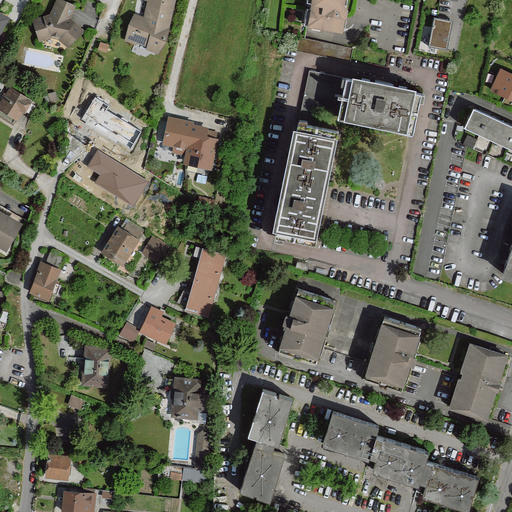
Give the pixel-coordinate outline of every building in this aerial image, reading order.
[(34,20),(40,40),(52,36),(59,38),(68,46),(82,30),(69,18),(74,6),(61,0),(57,0),(51,14),(34,20)] [(135,15),(127,38),(162,53),(174,0),(148,0),(145,19),(135,15)] [(348,0),(312,0),(308,25),(343,31),(348,0)] [(454,21),(435,17),(429,46),(448,50),(454,21)] [(299,37),(297,50),(351,61),(353,48),(299,37)] [(310,70),(299,122),(317,125),(318,117),(338,121),(339,118),(347,78),(310,70)] [(510,84),(511,81),(511,80),(494,72),(485,91),(499,97),(500,95),(502,96),(503,93),(506,94),(508,89),(505,88),(508,82),(510,84)] [(347,78),(339,118),(410,132),(419,87),(355,74),(354,79),(347,78)] [(502,96),(502,97),(511,101),(511,81),(510,84),(508,82),(505,88),(508,89),(506,94),(503,93),(502,96)] [(11,89),(0,107),(0,114),(15,123),(30,100),(11,89)] [(108,106),(95,99),(84,117),(131,147),(140,131),(106,109),(108,106)] [(511,124),(476,107),(467,126),(511,147),(511,124)] [(195,124),(173,119),(168,144),(193,149),(190,164),(215,169),(222,134),(210,131),(210,129),(194,126),(195,124)] [(299,122),(276,236),(316,245),(340,130),(317,125),(299,122)] [(147,181),(98,152),(90,165),(102,173),(97,181),(133,203),(147,181)] [(0,206),(0,244),(8,248),(24,220),(23,219),(0,206)] [(104,252),(122,263),(141,233),(128,225),(123,231),(118,228),(104,252)] [(168,246),(152,236),(143,252),(159,262),(168,246)] [(226,254),(203,248),(186,310),(209,316),(226,254)] [(511,248),(503,275),(511,277),(511,248)] [(63,256),(50,251),(45,264),(58,269),(63,256)] [(301,264),(289,260),(287,267),(299,271),(301,264)] [(45,264),(42,262),(31,292),(48,298),(50,292),(56,294),(60,285),(53,282),(58,269),(45,264)] [(336,301),(299,289),(280,351),(317,362),(336,301)] [(153,308),(143,329),(166,341),(174,324),(160,317),(162,313),(153,308)] [(424,329),(386,317),(367,378),(404,390),(424,329)] [(508,355),(473,344),(453,407),(488,418),(508,355)] [(110,349),(86,347),(83,383),(107,385),(110,349)] [(197,379),(176,378),(175,390),(172,390),(171,393),(170,395),(172,399),(174,399),(173,413),(176,414),(176,416),(180,417),(180,414),(190,415),(193,415),(194,409),(204,409),(205,393),(195,392),(197,379)] [(248,435),(256,437),(278,444),(292,397),(279,393),(278,395),(275,394),(276,392),(263,388),(248,435)] [(193,415),(190,415),(190,421),(202,422),(204,409),(194,409),(193,415)] [(379,425),(332,411),(326,432),(322,444),(349,452),(369,458),(376,434),(379,425)] [(203,433),(198,432),(196,451),(205,452),(207,433),(203,433)] [(428,450),(376,434),(369,458),(376,460),(372,470),(418,484),(425,460),(428,450)] [(256,437),(240,491),(254,495),(255,493),(257,494),(257,496),(269,500),(283,453),(276,451),(278,444),(256,437)] [(70,457),(50,454),(47,475),(68,477),(70,457)] [(479,477),(425,460),(418,484),(425,486),(422,495),(469,510),(473,497),(471,496),(472,493),(474,494),(479,477)] [(201,481),(203,470),(185,468),(184,478),(201,481)] [(114,491),(104,490),(103,497),(113,498),(114,491)] [(93,511),(95,493),(66,491),(64,511),(76,511),(93,511)]
